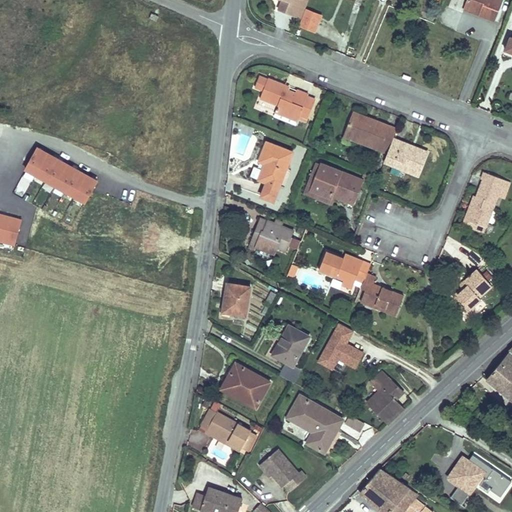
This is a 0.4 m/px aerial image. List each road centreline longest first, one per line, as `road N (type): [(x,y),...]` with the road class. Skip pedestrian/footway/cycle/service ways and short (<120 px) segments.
road 1 (residential): [(160,511),(205,247),(228,47)]
road 2 (secondary): [(313,511),(511,327)]
road 3 (residential): [(284,51),(477,129)]
road 4 (residential): [(407,234),(430,228),(446,211),(477,129)]
